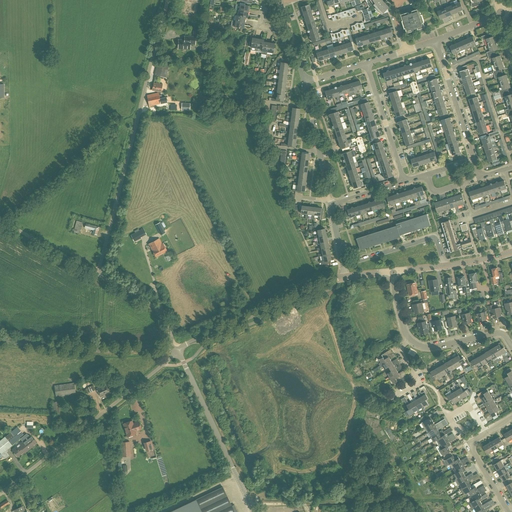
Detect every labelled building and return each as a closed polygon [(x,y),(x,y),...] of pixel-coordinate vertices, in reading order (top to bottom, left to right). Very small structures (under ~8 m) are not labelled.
[(334,5),(332,0),(326,0),(328,7),(332,6),(332,7),(333,8),(335,7),(334,5)] [(376,11),(384,3),(381,0),(379,0),(373,5),(375,8),(374,9),(376,11)] [(454,4),(458,12),(463,10),(460,2),(454,4)] [(245,6),(245,4),(240,3),(240,4),(237,4),(236,10),(248,12),(249,6),(245,6)] [(384,3),(376,11),(377,12),(378,12),(378,11),(381,14),(388,12),(387,8),(388,8),(384,3)] [(452,14),(458,12),(454,4),(449,7),(452,14)] [(303,13),(311,11),(309,5),(301,7),(303,13)] [(452,14),(449,7),(443,9),(447,17),(450,15),(450,16),(451,16),(452,16),(452,15),(452,14)] [(421,15),(419,9),(412,11),(412,12),(411,11),(409,12),(409,13),(408,12),(401,14),(403,21),(402,21),(405,29),(406,28),(407,33),(408,33),(407,33),(414,31),(414,30),(418,28),(419,32),(419,33),(426,31),(423,23),(424,22),(422,15),(421,15)] [(441,19),(447,17),(443,9),(438,12),(441,19)] [(305,19),(313,16),(311,11),(303,13),(305,19)] [(306,25),(314,22),(313,16),(305,19),(306,25)] [(245,22),(235,21),(232,20),(231,26),(234,27),(239,27),(239,31),(243,32),(243,28),(244,28),(245,22)] [(307,31),(316,28),(314,22),(306,25),(308,30),(307,30),(307,31)] [(309,36),(318,34),(316,28),(307,31),(307,32),(308,32),(308,33),(309,33),(310,36),(309,36)] [(384,30),(387,38),(392,36),(390,28),(384,30)] [(387,38),(384,30),(378,31),(381,39),(384,38),(385,39),(386,39),(387,39),(387,38)] [(375,41),(381,39),(378,31),(372,33),(375,42),(375,41)] [(375,42),(372,33),(367,35),(369,43),(372,42),(373,43),(374,43),(375,43),(375,42)] [(309,36),(309,37),(309,38),(310,38),(311,38),(312,42),(320,39),(318,34),(309,36)] [(488,45),(496,43),(494,36),(491,37),(490,34),(482,36),(483,40),(486,39),(488,45)] [(361,37),(364,45),(369,43),(367,35),(361,37)] [(196,36),(184,36),(184,40),(178,40),(178,49),(190,49),(190,45),(195,45),(196,36)] [(358,47),(364,45),(361,37),(355,39),(358,47)] [(470,47),(476,44),(473,37),(467,39),(470,47)] [(255,51),(258,39),(252,38),(251,42),(249,41),(248,47),(251,47),(250,50),(255,51)] [(261,52),(263,42),(263,40),(258,39),(255,51),(261,52)] [(465,49),(470,47),(467,39),(462,41),(465,49)] [(462,41),(456,44),(459,52),(465,49),(462,41)] [(269,42),(267,52),(274,53),(275,53),(276,52),(276,49),(276,48),(275,48),(274,48),(274,44),(269,42)] [(488,56),(496,53),(495,50),(498,49),(496,43),(488,45),(490,51),(487,52),(488,56)] [(343,53),(348,51),(346,44),(340,45),(343,53)] [(454,54),(459,52),(456,44),(450,46),(454,54)] [(342,53),(343,53),(340,45),(334,47),(337,55),(339,54),(340,55),(341,56),(341,55),(342,55),(342,54),(342,53)] [(336,55),(337,55),(334,47),(328,49),(331,57),(334,56),(334,57),(335,57),(336,57),(336,56),(336,55)] [(325,59),(331,57),(328,49),(322,51),(325,59)] [(319,61),(325,59),(322,51),(316,53),(319,61)] [(494,65),(502,62),(500,55),(497,56),(496,53),(488,56),(489,60),(492,59),(494,65)] [(424,60),(426,68),(432,66),(430,58),(424,60)] [(421,70),(426,68),(424,60),(418,62),(421,70)] [(415,72),(421,70),(418,62),(413,64),(412,63),(415,72)] [(494,75),(503,72),(501,69),(504,68),(502,62),(494,65),(496,70),(493,71),(494,75)] [(166,78),(169,66),(158,63),(155,75),(166,78)] [(415,72),(412,63),(411,63),(410,63),(410,64),(410,65),(407,66),(409,74),(415,72)] [(407,66),(406,65),(405,65),(404,65),(404,66),(404,67),(401,68),(404,76),(409,74),(407,66)] [(401,68),(395,70),(398,78),(404,76),(401,68)] [(462,77),(470,75),(468,69),(460,72),(462,77)] [(389,71),(390,71),(389,71),(389,70),(388,70),(387,71),(387,72),(384,73),(386,81),(392,79),(389,71)] [(395,70),(390,71),(389,71),(392,79),(398,78),(395,70)] [(501,84),(509,81),(506,75),(504,76),(503,72),(494,75),(495,79),(499,78),(501,84)] [(464,83),(472,80),(470,75),(462,77),(460,78),(461,80),(463,80),(464,83)] [(431,87),(440,84),(439,84),(437,79),(425,82),(426,85),(430,84),(431,87)] [(466,89),(474,86),(472,80),(464,83),(462,84),(463,86),(465,85),(466,89)] [(354,83),(356,91),(362,89),(360,81),(354,83)] [(509,81),(501,84),(502,90),(499,91),(500,94),(509,91),(508,88),(510,87),(509,81)] [(161,92),(163,85),(153,83),(152,90),(161,92)] [(356,91),(354,83),(348,84),(351,92),(353,92),(354,94),(357,94),(356,91)] [(350,92),(351,92),(348,84),(343,86),(342,85),(345,94),(348,93),(349,97),(351,96),(350,92)] [(433,93),(442,90),(441,90),(440,87),(441,86),(440,84),(431,87),(433,93)] [(345,94),(342,85),(341,85),(340,85),(340,86),(340,87),(337,88),(339,96),(342,95),(343,98),(346,97),(345,94)] [(474,86),(466,89),(467,95),(476,92),(474,86)] [(38,97),(38,88),(12,87),(12,97),(38,97)] [(337,88),(336,87),(335,87),(334,87),(334,88),(334,89),(331,90),(334,98),(336,97),(337,101),(340,100),(339,96),(337,88)] [(328,100),(334,98),(331,90),(325,92),(328,100)] [(435,98),(443,96),(441,92),(443,92),(442,90),(433,93),(435,98)] [(511,94),(510,95),(509,91),(500,94),(495,96),(496,99),(501,97),(501,98),(505,97),(507,103),(511,101),(511,94)] [(159,95),(158,93),(147,96),(149,106),(167,102),(166,97),(162,98),(161,95),(159,95)] [(436,104),(444,101),(443,96),(435,98),(436,104)] [(471,105),(479,103),(477,97),(469,99),(471,105)] [(422,111),(418,100),(415,101),(416,104),(414,105),(416,113),(422,111)] [(438,110),(446,107),(444,101),(436,104),(438,110)] [(362,110),(371,108),(369,102),(360,105),(362,110)] [(473,111),(481,108),(479,103),(471,105),(473,111)] [(402,106),(394,108),(395,111),(394,111),(394,113),(396,113),(397,117),(405,114),(404,111),(405,110),(405,108),(403,108),(402,106)] [(446,107),(438,110),(440,116),(448,113),(446,107)] [(364,116),(374,113),(372,113),(371,108),(362,110),(364,116)] [(475,117),(483,114),(481,108),(473,111),(475,117)] [(331,120),(340,118),(338,112),(330,115),(329,114),(328,115),(329,117),(330,117),(331,120)] [(366,122),(374,119),(373,116),(374,115),(374,113),(364,116),(366,122)] [(476,122),(485,120),(483,114),(475,117),(476,122)] [(452,124),(452,123),(450,120),(452,120),(451,117),(450,118),(442,120),(443,126),(452,124)] [(332,127),(341,123),(340,118),(331,120),(333,126),(332,126),(332,127)] [(368,128),(376,125),(374,119),(366,122),(368,128)] [(399,128),(409,125),(407,119),(397,122),(398,125),(399,124),(401,128),(399,128)] [(478,128),(486,126),(485,120),(476,122),(475,123),(476,125),(477,125),(478,128)] [(335,132),(343,129),(341,123),(332,127),(333,129),(334,128),(335,132)] [(453,129),(452,126),(453,125),(453,123),(452,123),(452,124),(443,126),(445,132),(453,129)] [(370,133),(378,131),(376,125),(368,128),(370,133)] [(402,134),(411,131),(409,125),(399,128),(400,130),(401,130),(402,134)] [(486,126),(478,128),(477,129),(477,131),(479,130),(480,134),(488,131),(486,126)] [(337,138),(345,135),(343,129),(335,132),(337,138)] [(447,138),(455,135),(454,132),(455,131),(455,129),(453,129),(445,132),(447,138)] [(414,130),(411,131),(402,134),(404,139),(412,137),(411,133),(414,133),(415,132),(414,130)] [(378,131),(370,133),(372,139),(380,137),(378,131)] [(483,145),(494,141),(492,142),(491,139),(493,138),(492,136),(500,134),(499,131),(494,132),(489,134),(490,136),(482,139),(483,144),(483,145)] [(347,141),(349,140),(347,140),(345,135),(337,138),(339,143),(347,141)] [(455,135),(447,138),(449,143),(457,141),(455,135)] [(412,137),(404,139),(406,145),(414,142),(412,137)] [(347,141),(339,143),(341,149),(349,147),(348,143),(350,142),(349,140),(347,141)] [(375,150),(383,147),(381,141),(373,144),(375,150)] [(451,149),(459,146),(457,141),(449,143),(451,149)] [(486,150),(496,147),(494,148),(493,144),(494,143),(494,141),(483,145),(482,146),(485,148),(486,150)] [(459,146),(451,149),(453,155),(457,154),(459,159),(462,158),(460,153),(461,152),(459,146)] [(377,155),(385,153),(383,147),(375,150),(377,155)] [(487,156),(495,153),(494,150),(495,150),(496,149),(496,147),(486,150),(487,156)] [(343,160),(352,157),(350,151),(341,154),(341,156),(343,156),(344,159),(343,160)] [(436,162),(437,160),(435,152),(429,154),(431,162),(434,161),(436,162)] [(379,161),(387,159),(385,153),(377,155),(379,161)] [(495,153),(487,156),(489,162),(492,161),(493,165),(500,163),(499,158),(497,159),(495,153)] [(426,164),(431,162),(429,154),(423,156),(426,164)] [(420,165),(426,164),(423,156),(417,157),(420,165)] [(346,165),(354,163),(352,157),(343,160),(343,162),(345,162),(346,165)] [(419,167),(420,165),(417,157),(411,159),(414,167),(417,166),(419,167)] [(381,167),(390,164),(389,164),(387,159),(379,161),(381,167)] [(348,171),(356,168),(354,163),(346,165),(348,171)] [(383,173),(392,170),(392,169),(391,170),(389,166),(391,166),(390,164),(381,167),(383,173)] [(350,177),(358,174),(356,168),(348,171),(350,177)] [(392,170),(383,173),(384,179),(386,178),(387,181),(392,179),(391,177),(393,176),(391,172),(392,172),(392,170)] [(352,183),(360,180),(358,174),(350,177),(352,183)] [(368,186),(369,186),(372,184),(372,182),(370,177),(367,178),(369,183),(367,184),(364,184),(365,187),(368,186)] [(360,180),(352,183),(354,188),(362,186),(360,180)] [(501,191),(498,182),(497,181),(495,184),(493,184),(492,184),(495,192),(501,191)] [(498,182),(501,191),(507,189),(505,183),(504,181),(499,182),(498,182)] [(495,192),(492,184),(491,183),(490,185),(487,186),(489,194),(495,192)] [(305,192),(305,185),(293,184),(293,185),(298,185),(297,189),(292,188),(292,191),(297,192),(297,191),(305,192)] [(484,196),(489,194),(487,186),(481,188),(484,196)] [(419,197),(416,188),(415,187),(413,189),(411,190),(413,198),(419,197)] [(416,188),(419,197),(425,195),(422,187),(417,188),(416,188)] [(478,198),(484,196),(481,188),(475,190),(478,198)] [(408,200),(413,198),(411,190),(405,192),(408,200)] [(472,200),(478,198),(475,190),(470,192),(472,200)] [(402,202),(399,193),(397,192),(396,195),(393,196),(396,204),(402,202)] [(402,202),(408,200),(405,192),(400,194),(399,193),(402,202)] [(465,204),(463,196),(462,194),(455,197),(458,206),(464,204),(465,207),(468,206),(467,203),(465,204)] [(390,206),(396,204),(393,196),(388,197),(390,206)] [(458,206),(455,197),(448,199),(452,209),(455,208),(457,213),(460,212),(458,206)] [(380,209),(377,200),(375,199),(374,202),(372,202),(371,202),(374,211),(380,209)] [(377,200),(380,209),(386,207),(383,199),(377,201),(377,200)] [(445,211),(452,209),(448,199),(442,201),(445,211)] [(374,211),(371,202),(369,201),(368,204),(366,204),(368,213),(374,211)] [(438,213),(445,211),(442,201),(435,203),(438,213)] [(362,214),(368,213),(366,204),(360,206),(362,214)] [(357,216),(362,214),(360,206),(355,208),(354,207),(357,216)] [(357,216),(354,207),(352,207),(351,209),(348,210),(345,211),(347,219),(351,218),(357,216)] [(361,250),(401,237),(401,235),(431,226),(428,214),(397,224),(397,226),(357,239),(361,250)] [(505,225),(504,221),(502,216),(501,216),(499,217),(498,217),(500,223),(495,224),(496,228),(498,234),(498,235),(504,233),(503,232),(507,231),(505,225)] [(495,224),(493,219),(491,219),(489,220),(491,226),(486,227),(487,231),(489,237),(489,238),(495,236),(492,229),(496,228),(495,224)] [(451,225),(450,223),(452,222),(452,220),(442,223),(451,252),(459,250),(459,249),(463,248),(463,249),(473,246),(471,239),(468,240),(467,238),(465,238),(466,241),(463,241),(462,239),(460,239),(462,243),(457,245),(456,242),(458,242),(457,239),(455,240),(454,237),(457,237),(456,234),(454,235),(453,232),(455,232),(454,229),(452,230),(451,227),(454,227),(453,225),(451,225)] [(72,229),(71,231),(74,232),(79,234),(82,222),(77,221),(74,229),(72,229)] [(487,231),(486,227),(484,222),(483,222),(481,223),(480,223),(482,228),(477,230),(476,229),(472,230),(475,238),(479,236),(480,241),(486,239),(483,232),(487,231)] [(97,235),(99,227),(86,223),(85,228),(93,230),(92,234),(97,235)] [(165,233),(160,223),(155,225),(161,235),(165,233)] [(131,235),(134,241),(141,238),(140,236),(146,233),(143,229),(131,235)] [(314,238),(327,236),(325,229),(317,230),(318,235),(314,236),(314,238)] [(320,244),(328,242),(327,236),(314,238),(319,237),(320,241),(313,243),(313,245),(316,244),(316,245),(320,244)] [(162,244),(159,238),(148,244),(152,250),(156,257),(167,251),(163,244),(162,244)] [(322,251),(329,249),(328,242),(320,244),(321,247),(316,248),(317,251),(321,250),(322,251)] [(323,258),(331,256),(329,249),(322,251),(322,254),(318,254),(318,257),(323,256),(323,258)] [(331,256),(323,258),(323,260),(319,261),(319,263),(324,262),(325,265),(330,264),(329,260),(332,260),(331,256)] [(499,273),(497,268),(491,269),(493,277),(491,278),(492,285),(497,284),(495,277),(499,276),(501,282),(503,282),(502,272),(499,273)] [(477,288),(476,282),(477,281),(476,273),(468,275),(470,283),(471,289),(477,288)] [(460,277),(460,276),(458,276),(458,277),(457,277),(459,289),(462,288),(463,293),(466,292),(467,296),(471,295),(469,288),(467,288),(466,285),(464,276),(460,277)] [(452,282),(451,278),(446,279),(447,283),(446,283),(446,286),(443,286),(444,289),(446,288),(446,287),(447,287),(448,295),(453,294),(454,299),(458,299),(456,290),(453,290),(453,286),(453,282),(452,282)] [(431,292),(439,290),(437,280),(429,281),(431,292)] [(409,296),(418,294),(415,283),(407,285),(409,296)] [(424,312),(422,303),(412,305),(413,309),(414,309),(415,314),(424,312)] [(494,310),(493,305),(488,306),(490,315),(493,314),(494,318),(501,316),(499,308),(494,310)] [(485,313),(485,311),(480,312),(480,313),(476,313),(477,314),(478,322),(487,320),(486,312),(485,313)] [(464,325),(472,323),(470,313),(462,315),(464,325)] [(450,328),(457,326),(455,317),(448,318),(450,328)] [(440,320),(431,322),(432,325),(432,327),(431,327),(432,332),(435,331),(443,330),(442,325),(443,325),(442,322),(441,323),(440,320)] [(427,325),(426,322),(418,324),(420,330),(421,334),(428,333),(427,328),(429,327),(428,325),(427,325)] [(502,349),(499,344),(498,343),(496,345),(497,346),(495,347),(494,347),(497,352),(499,350),(502,354),(507,351),(504,347),(502,349)] [(494,347),(495,347),(494,346),(491,347),(492,349),(490,350),(492,354),(495,353),(497,357),(502,354),(499,350),(497,352),(494,347)] [(490,350),(489,349),(487,350),(488,351),(485,353),(488,357),(490,356),(492,360),(497,357),(495,353),(492,354),(490,350)] [(392,362),(392,361),(391,359),(396,356),(393,352),(391,353),(389,350),(378,357),(381,362),(379,364),(380,366),(378,367),(386,362),(388,364),(392,362)] [(485,353),(484,352),(482,353),(483,354),(481,356),(483,360),(485,358),(488,363),(492,360),(490,356),(488,357),(485,353)] [(461,359),(459,355),(458,354),(456,355),(457,356),(454,358),(456,362),(459,361),(461,365),(466,362),(463,358),(461,359)] [(481,356),(480,354),(478,356),(478,357),(476,358),(478,363),(481,361),(483,365),(488,363),(485,358),(483,360),(481,356)] [(454,358),(453,357),(452,358),(452,359),(449,361),(452,365),(454,364),(456,368),(461,365),(459,361),(456,362),(454,358)] [(476,358),(475,357),(473,359),(474,360),(471,361),(474,366),(476,364),(478,368),(483,365),(481,361),(478,363),(476,358)] [(390,369),(395,367),(393,364),(398,361),(397,359),(392,361),(392,362),(388,364),(386,362),(378,367),(379,369),(382,367),(383,366),(385,369),(389,367),(390,369)] [(449,361),(449,360),(447,361),(448,362),(445,364),(447,368),(449,366),(452,370),(456,368),(454,364),(452,365),(449,361)] [(445,364),(444,362),(443,363),(443,365),(440,366),(442,370),(445,369),(447,373),(452,370),(449,366),(447,368),(445,364)] [(440,366),(439,365),(438,366),(439,367),(436,369),(435,369),(438,373),(440,372),(442,376),(447,373),(445,369),(442,370),(440,366)] [(390,377),(385,379),(386,381),(389,379),(391,379),(395,376),(393,374),(398,371),(397,371),(403,368),(401,366),(396,369),(395,367),(390,369),(391,371),(387,373),(388,374),(390,377)] [(440,377),(442,376),(440,372),(438,373),(435,369),(436,369),(435,368),(433,369),(434,370),(431,372),(433,376),(435,375),(438,379),(439,380),(440,383),(443,382),(441,379),(440,377)] [(391,379),(393,383),(397,381),(398,384),(404,380),(402,377),(406,374),(404,370),(399,373),(398,371),(393,374),(395,376),(391,379)] [(56,397),(76,394),(74,383),(54,386),(56,397)] [(457,387),(459,390),(457,391),(459,395),(461,394),(464,398),(464,399),(466,397),(466,396),(469,395),(466,390),(464,392),(461,388),(458,383),(456,384),(456,385),(458,387),(457,387)] [(100,397),(109,393),(106,384),(96,388),(100,397)] [(424,401),(421,397),(419,399),(414,391),(412,393),(416,400),(417,400),(419,404),(417,405),(419,409),(422,408),(422,409),(424,408),(424,407),(422,403),(424,401)] [(461,394),(459,395),(457,391),(452,394),(454,398),(457,396),(459,401),(460,402),(462,400),(461,399),(464,398),(461,394)] [(481,395),(475,399),(478,403),(481,402),(483,401),(484,403),(488,401),(487,398),(491,396),(492,395),(494,394),(493,392),(491,393),(490,394),(489,391),(484,394),(486,396),(482,398),(481,395)] [(457,402),(459,401),(457,396),(454,398),(452,394),(447,397),(450,401),(452,399),(454,403),(455,404),(457,403),(457,402)] [(490,403),(494,400),(495,400),(494,398),(493,399),(491,396),(487,398),(488,401),(484,403),(480,406),(481,408),(485,405),(487,408),(491,406),(490,403)] [(414,407),(412,403),(409,404),(405,397),(401,399),(403,402),(404,401),(408,407),(405,409),(406,412),(408,411),(410,415),(412,414),(413,415),(415,413),(415,412),(412,408),(414,407)] [(496,403),(494,401),(494,400),(490,403),(491,406),(487,408),(490,413),(494,410),(492,408),(497,405),(498,404),(497,403),(496,403)] [(53,413),(60,412),(58,401),(52,403),(53,413)] [(498,408),(497,405),(492,408),(494,410),(490,413),(488,413),(485,415),(487,417),(491,415),(492,417),(497,415),(495,412),(500,410),(499,410),(501,409),(500,408),(498,408)] [(434,423),(432,420),(435,419),(432,414),(427,417),(428,420),(421,424),(424,428),(425,427),(425,428),(434,423)] [(132,421),(124,424),(127,434),(128,436),(132,435),(136,434),(135,431),(141,429),(139,422),(133,424),(132,421)] [(429,432),(443,424),(441,421),(435,425),(434,423),(425,428),(426,429),(427,428),(429,432)] [(430,437),(439,432),(438,430),(444,426),(443,424),(429,432),(431,436),(430,437)] [(5,451),(13,445),(21,439),(20,437),(24,434),(17,427),(0,440),(0,458),(3,456),(5,459),(9,455),(5,451)] [(434,442),(436,440),(445,435),(448,433),(447,430),(443,432),(442,430),(439,432),(430,437),(433,442),(434,441),(434,442)] [(133,458),(138,458),(137,439),(143,439),(143,431),(138,431),(138,436),(131,436),(131,440),(132,440),(133,458)] [(438,446),(455,436),(453,433),(446,437),(445,435),(436,440),(439,445),(438,445),(438,446)] [(24,434),(20,437),(21,439),(23,442),(29,449),(35,445),(29,437),(27,438),(24,434)] [(438,445),(441,451),(451,445),(449,442),(456,438),(455,436),(439,445),(438,445)] [(508,445),(504,439),(501,440),(500,437),(494,440),(498,448),(503,445),(505,447),(508,445)] [(493,451),(498,448),(494,440),(489,444),(493,451)] [(150,441),(145,443),(147,451),(153,449),(150,441)] [(25,453),(29,449),(23,442),(12,450),(18,457),(24,452),(25,453)] [(130,442),(121,442),(122,448),(122,456),(130,456),(130,447),(130,442)] [(487,454),(493,451),(489,444),(483,447),(487,454)] [(441,451),(440,451),(443,456),(443,455),(444,457),(445,458),(452,454),(450,451),(448,449),(452,447),(451,445),(441,451)] [(444,457),(442,459),(446,467),(449,465),(452,463),(459,459),(459,458),(458,456),(454,459),(453,456),(452,454),(445,458),(444,457)] [(454,469),(455,468),(469,460),(467,457),(460,461),(459,459),(452,463),(454,467),(453,467),(454,469)] [(458,473),(465,468),(463,466),(470,462),(469,460),(455,468),(455,469),(458,473)] [(497,470),(504,466),(501,460),(494,465),(497,470)] [(501,476),(508,471),(504,466),(497,470),(501,476)] [(454,481),(464,475),(463,472),(466,470),(465,468),(458,473),(454,475),(456,478),(454,479),(455,480),(454,481)] [(508,481),(511,479),(511,475),(511,476),(508,471),(501,476),(504,481),(507,479),(508,481)] [(460,484),(474,476),(472,473),(465,477),(464,475),(454,481),(455,482),(455,481),(457,485),(460,484)] [(459,491),(470,484),(469,482),(475,478),(474,476),(460,484),(462,488),(459,490),(459,491)] [(469,492),(476,487),(475,485),(472,487),(470,484),(459,491),(460,491),(461,491),(463,495),(466,494),(469,492)] [(476,487),(469,492),(471,496),(472,496),(486,488),(484,485),(477,489),(476,487)] [(237,511),(234,504),(232,506),(222,487),(169,511),(237,511)] [(470,502),(468,503),(469,504),(482,497),(482,496),(480,494),(487,490),(486,488),(472,496),(471,496),(468,498),(470,502)] [(482,497),(469,504),(471,508),(470,508),(471,510),(474,508),(481,503),(480,501),(488,496),(486,493),(482,496),(482,497)] [(481,503),(474,508),(476,511),(477,511),(491,504),(494,502),(492,499),(483,505),(481,503)] [(0,505),(2,509),(10,504),(7,500),(0,504),(0,505)]
